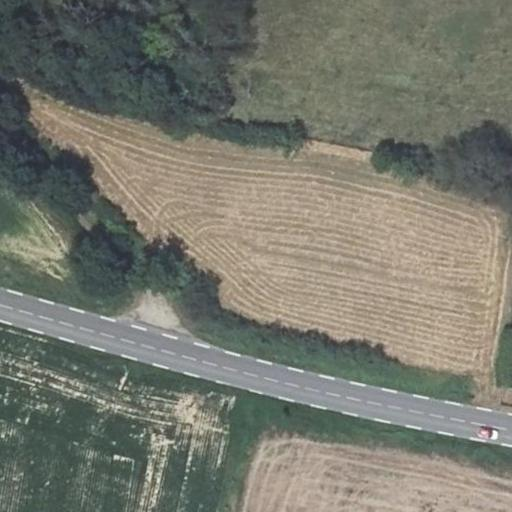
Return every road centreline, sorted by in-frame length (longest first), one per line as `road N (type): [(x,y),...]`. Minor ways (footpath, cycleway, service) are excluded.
road 1 (secondary): [(0,303),(316,392),(511,432)]
road 2 (track): [(0,124),(138,277),(157,318),(154,348)]
